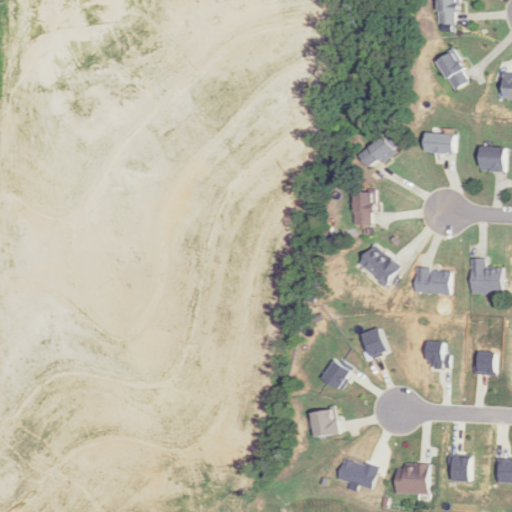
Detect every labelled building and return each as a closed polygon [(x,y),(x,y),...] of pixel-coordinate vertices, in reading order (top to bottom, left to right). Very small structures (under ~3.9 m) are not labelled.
[(458,12),(464,12),(464,0),(441,0),(442,25),(458,25),(458,12)] [(442,61),(456,90),(473,82),(458,53),(442,61)] [(406,143),(395,130),(363,157),(375,170),(406,143)] [(461,153),(461,134),(430,134),(430,153),(461,153)] [(511,171),(511,148),(485,148),(485,171),(511,171)] [(380,213),(380,192),(359,192),(359,226),(374,226),(375,213),(380,213)] [(405,269),(379,244),(362,262),(388,287),(405,269)] [(508,294),(508,268),(490,268),(490,260),(475,260),(475,294),(508,294)] [(456,270),(420,270),(420,294),(456,294),(456,270)] [(345,435),(341,410),(316,414),(320,438),(345,435)] [(434,466),(400,466),(400,494),(434,494),(434,466)]
